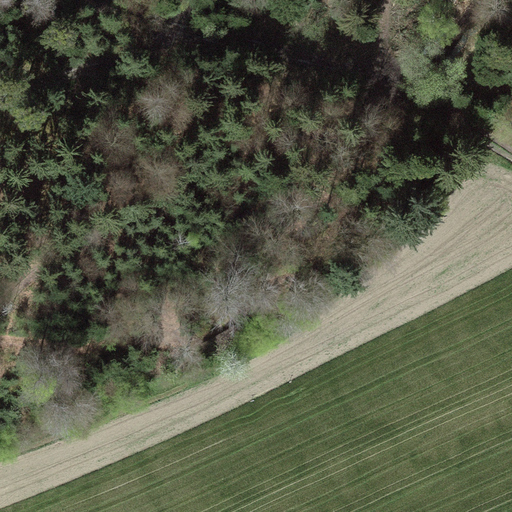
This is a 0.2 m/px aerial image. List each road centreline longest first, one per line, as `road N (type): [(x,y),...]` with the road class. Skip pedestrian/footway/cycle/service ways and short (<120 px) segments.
road 1 (track): [(511,154),(443,112),(350,75),(102,0)]
road 2 (track): [(225,0),(200,30),(0,104)]
